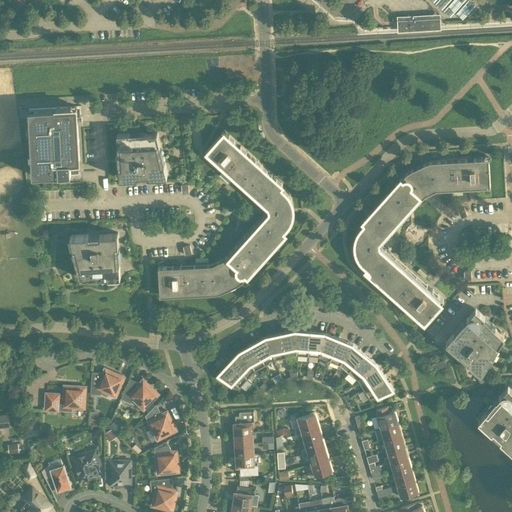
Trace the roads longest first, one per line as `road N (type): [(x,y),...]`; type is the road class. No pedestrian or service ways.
road 1 (residential): [(103,204),(100,109),(266,101)]
road 2 (residential): [(400,376),(380,344),(307,314),(259,321),(190,373)]
road 3 (tertiary): [(183,343),(247,309),(344,203)]
road 4 (tertiary): [(344,203),(410,137),(484,131),(505,120)]
road 5 (residential): [(0,332),(67,327),(183,343)]
road 6 (residential): [(135,203),(136,241),(175,241),(199,231),(202,216),(180,201)]
road 7 (residential): [(511,263),(463,263),(451,239),(470,219),(511,218)]
road 8 (residential): [(171,381),(117,356),(54,363),(50,381)]
road 9 (tertiary): [(200,511),(205,441),(190,373)]
road 10 (tertiary): [(344,203),(273,134),(266,101)]
